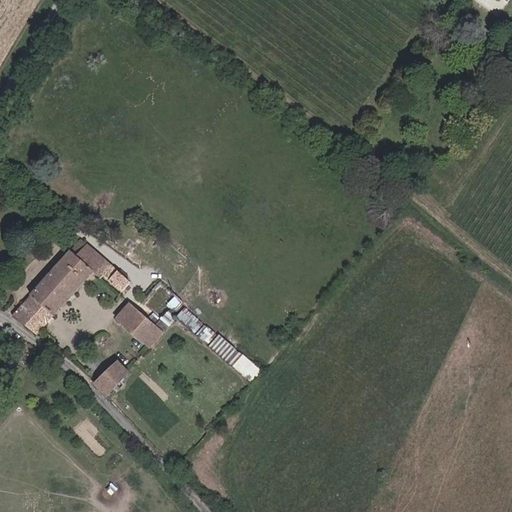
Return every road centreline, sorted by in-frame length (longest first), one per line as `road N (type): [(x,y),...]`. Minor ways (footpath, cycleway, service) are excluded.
road 1 (unclassified): [(211,511),(108,401),(0,316)]
road 2 (unclassified): [(0,108),(64,0)]
